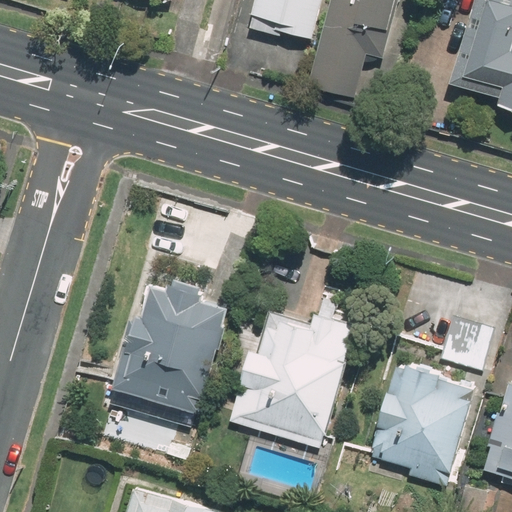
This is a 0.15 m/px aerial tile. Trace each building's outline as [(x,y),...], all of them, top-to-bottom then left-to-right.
[(329,0),(258,0),(252,25),(266,36),(317,42),(329,0)] [(405,0),(340,0),(318,81),(363,93),(366,69),(385,74),(405,0)] [(491,0),(463,93),(503,105),(511,108),(511,4),(497,0),(491,0)] [(219,294),(166,272),(121,379),(198,411),(243,304),(219,294)] [(360,322),(275,301),(247,412),(332,434),(360,322)] [(497,326),(457,313),(445,351),(485,364),(497,326)] [(488,384),(406,358),(375,459),(446,481),(452,460),(463,464),(488,384)] [(511,400),(494,459),(511,464),(511,400)] [(269,511),(145,476),(134,511),(269,511)]
